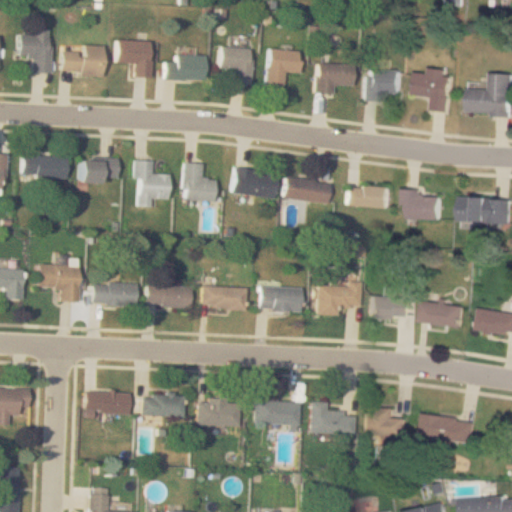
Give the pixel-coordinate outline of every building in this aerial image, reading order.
[(15,58),(29,58),(29,72),(46,73),(48,30),(30,29),(30,35),(16,34),(15,58)] [(148,76),(147,39),(113,40),(113,62),(131,62),(131,77),(148,76)] [(99,75),(100,45),(79,45),(79,52),(58,51),(57,73),(99,75)] [(247,84),(249,48),(216,46),(215,70),(229,71),(228,83),(247,84)] [(262,87),(280,88),(281,71),(295,72),(297,51),(265,48),(262,87)] [(161,78),(201,78),(201,54),(170,54),(170,60),(161,60),(161,78)] [(312,92),(330,93),(331,84),(349,85),(350,64),(314,62),(312,92)] [(431,110),(447,112),(452,70),(428,68),(427,72),(415,71),(412,94),(432,96),(431,110)] [(381,93),(400,93),(400,69),(362,69),(362,101),(381,101),(381,93)] [(511,74),(489,73),(489,88),(467,88),(466,113),(510,115),(511,74)] [(63,178),(63,154),(19,154),(19,178),(63,178)] [(114,181),(114,158),(76,158),(76,181),(114,181)] [(165,198),(166,173),(149,173),(149,160),(134,159),(132,206),(149,207),(149,197),(165,198)] [(212,178),(198,178),(199,162),(181,162),(180,199),(212,200),(212,178)] [(271,196),(273,171),(230,168),(229,193),(271,196)] [(323,202),(325,181),(282,177),(280,198),(323,202)] [(387,187),(344,184),(343,205),(386,208),(387,187)] [(402,191),(402,218),(440,218),(440,191),(402,191)] [(458,222),(511,223),(511,197),(458,196),(458,222)] [(74,264),(33,263),(33,288),(55,288),(54,301),(73,301),(74,264)] [(18,267),(0,266),(0,298),(18,298),(18,267)] [(132,283),(88,282),(87,304),(132,305),(132,283)] [(333,314),(333,306),(354,306),(355,284),(312,283),(311,314),(333,314)] [(186,285),(142,285),(142,306),(186,306),(186,285)] [(241,309),(241,286),(197,285),(197,307),(241,309)] [(295,310),(295,285),(254,285),(254,309),(295,310)] [(366,317),(410,318),(411,297),(366,296),(366,317)] [(461,325),(463,303),(422,301),(421,322),(461,325)] [(511,311),(479,307),(476,329),(511,334),(511,311)] [(0,423),(5,424),(5,414),(16,414),(16,406),(25,407),(25,387),(0,386),(0,423)] [(81,412),(125,412),(125,390),(81,390),(81,412)] [(137,415),(179,415),(179,393),(137,393),(137,415)] [(235,424),(235,398),(193,399),(193,425),(235,424)] [(295,399),(249,399),(249,424),(295,424),(295,399)] [(349,433),(350,415),(339,414),(339,410),(321,409),(322,401),(306,400),(306,432),(349,433)] [(361,434),(397,434),(397,408),(361,408),(361,434)] [(473,443),(476,419),(423,414),(420,437),(473,443)] [(0,511),(13,511),(14,466),(0,466),(0,511)] [(104,487),(84,486),(82,511),(129,511),(130,510),(103,509),(104,487)] [(511,511),(511,496),(455,498),(455,511),(461,511),(511,511)]
